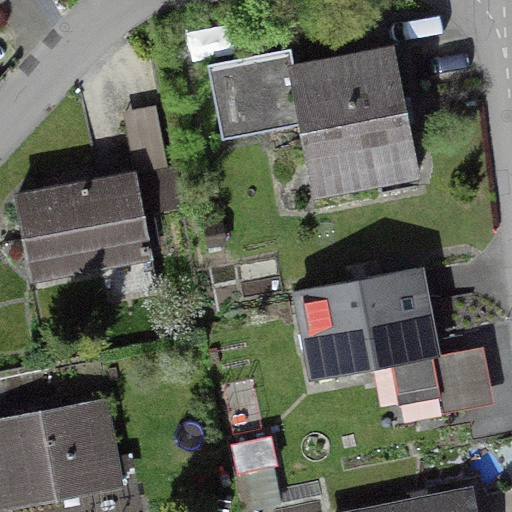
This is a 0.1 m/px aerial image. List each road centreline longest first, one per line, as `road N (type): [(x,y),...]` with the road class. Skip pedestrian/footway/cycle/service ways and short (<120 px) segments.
road 1 (residential): [(0,127),(128,0)]
road 2 (residential): [(502,0),(511,125)]
